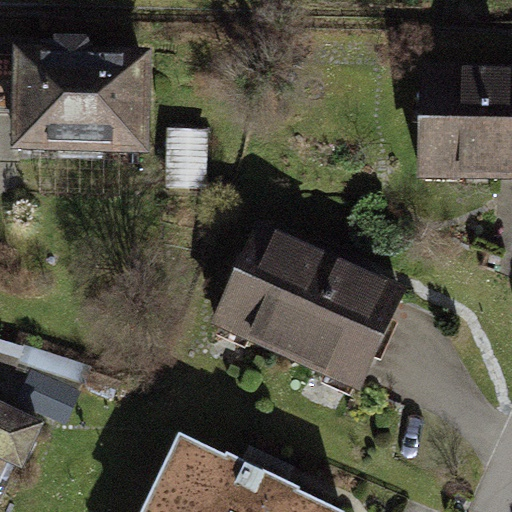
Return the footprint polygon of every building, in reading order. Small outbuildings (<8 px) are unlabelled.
[(56,60),(16,60),(16,163),(152,163),(152,59),(92,58),(92,48),(56,47),(56,60)] [(511,74),(430,72),(426,187),(511,189),(511,74)] [(414,293),(262,231),(220,334),(372,395),(414,293)] [(51,432),(0,407),(0,505),(20,464),(33,470),(51,432)] [(154,511),(336,511),(186,444),(154,511)]
